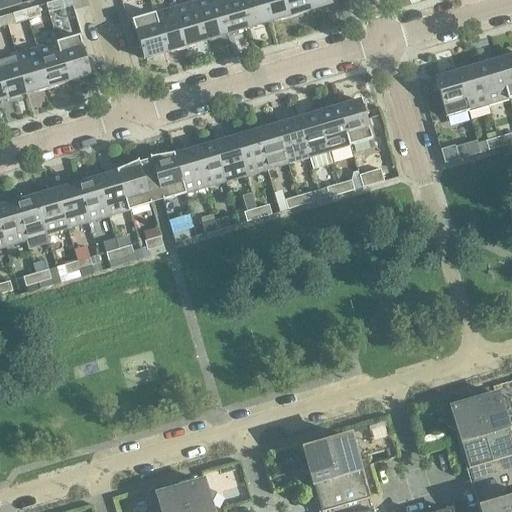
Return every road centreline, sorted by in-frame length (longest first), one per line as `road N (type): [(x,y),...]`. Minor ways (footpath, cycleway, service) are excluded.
road 1 (residential): [(485,370),(383,43)]
road 2 (residential): [(383,43),(131,118)]
road 3 (residential): [(241,428),(92,472)]
road 4 (residential): [(389,385),(241,428)]
road 5 (residential): [(131,118),(0,157)]
road 6 (residential): [(511,5),(383,43)]
road 7 (residential): [(131,118),(97,0)]
